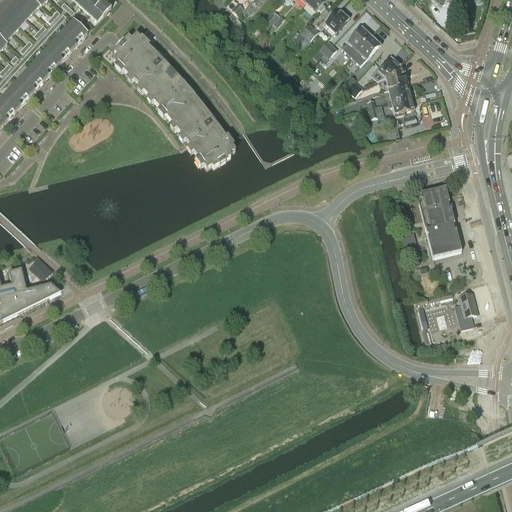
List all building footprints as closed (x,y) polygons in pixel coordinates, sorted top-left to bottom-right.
[(20,0),(18,2),(33,15),(39,8),(31,0),(20,0)] [(31,0),(39,8),(41,9),(48,1),(47,0),(31,0)] [(92,0),(78,0),(74,4),(82,11),(92,0)] [(102,3),(98,0),(92,0),(82,11),(90,18),(103,4),(102,3)] [(254,11),(263,0),(255,0),(252,4),(246,10),(251,14),(254,11)] [(322,7),(328,1),(326,0),(312,0),(306,8),(314,16),(318,12),(320,14),(325,9),(322,7)] [(446,2),(444,0),(430,0),(440,9),(446,2)] [(18,2),(11,10),(26,23),(33,15),(18,2)] [(103,4),(90,18),(97,25),(103,20),(103,19),(110,12),(111,11),(110,11),(103,4)] [(26,23),(11,10),(5,17),(19,30),(26,23)] [(339,16),(337,14),(325,28),(334,37),(349,20),(342,13),(339,16)] [(278,20),(272,15),(262,27),(267,32),(274,25),(278,20)] [(19,30),(5,17),(0,22),(0,26),(12,38),(19,30)] [(278,29),(285,21),(281,18),(278,20),(274,25),(278,29)] [(73,24),(59,39),(73,52),(87,37),(73,24)] [(0,40),(5,45),(12,38),(0,26),(0,40)] [(87,26),(84,30),(89,35),(93,31),(87,26)] [(298,49),(313,31),(308,27),(300,36),(293,44),(298,49)] [(309,45),(318,36),(313,31),(298,49),(302,53),(309,45)] [(354,57),(356,54),(370,39),(364,34),(363,35),(360,33),(345,49),(354,57)] [(161,67),(163,65),(164,65),(158,59),(155,61),(145,52),(149,48),(141,40),(140,41),(136,38),(131,43),(128,40),(123,45),(127,49),(123,54),(118,50),(118,51),(114,55),(117,58),(113,63),(116,67),(117,66),(124,72),(123,73),(129,78),(130,77),(134,82),(133,83),(139,89),(140,88),(144,92),(143,93),(149,99),(150,98),(154,103),(153,104),(160,112),(161,111),(166,117),(166,118),(172,126),(173,125),(177,130),(176,131),(181,138),(182,137),(186,141),(185,143),(190,149),(191,148),(195,153),(193,154),(198,161),(199,160),(204,167),(203,168),(206,173),(211,169),(213,171),(225,163),(230,160),(229,157),(235,154),(232,149),(233,148),(229,141),(227,139),(222,142),(214,131),(217,129),(212,122),(209,124),(200,113),(191,101),(181,89),(171,78),(161,67)] [(59,39),(45,54),(59,67),(73,52),(59,39)] [(363,65),(378,49),(375,46),(376,45),(370,39),(356,54),(361,59),(359,61),(363,65)] [(320,61),(332,48),(326,43),(318,52),(314,57),(314,58),(310,62),(315,67),(320,61)] [(328,61),(336,52),(332,48),(320,61),(325,65),(328,61)] [(45,54),(31,69),(45,82),(59,67),(45,54)] [(391,62),(388,64),(384,61),(377,69),(381,72),(378,75),(385,82),(392,80),(401,71),(400,70),(401,68),(395,63),(394,65),(391,62)] [(31,69),(17,85),(31,97),(45,82),(31,69)] [(392,80),(385,82),(388,93),(407,89),(406,87),(408,87),(406,79),(404,79),(403,72),(401,71),(392,80)] [(347,93),(354,85),(354,84),(355,83),(351,79),(350,80),(346,77),(336,87),(344,94),(346,92),(347,93)] [(17,85),(4,100),(17,112),(31,97),(17,85)] [(354,85),(347,93),(347,94),(351,97),(359,89),(354,85)] [(359,89),(351,97),(355,101),(362,93),(359,89)] [(407,89),(388,93),(392,108),(411,103),(410,101),(412,101),(410,93),(408,94),(407,89)] [(4,100),(0,103),(0,124),(4,128),(17,112),(4,100)] [(411,103),(392,108),(395,121),(404,118),(404,116),(413,113),(415,112),(413,105),(411,105),(411,103)] [(375,112),(369,113),(372,122),(377,120),(375,112)] [(445,190),(416,198),(432,262),(461,254),(456,232),(454,233),(453,227),(454,226),(450,211),(449,212),(449,210),(452,209),(451,206),(448,207),(447,206),(449,205),(445,190)] [(399,202),(393,204),(395,214),(402,212),(399,202)] [(401,239),(405,254),(417,251),(413,236),(401,239)] [(38,261),(29,271),(43,283),(52,274),(38,261)] [(0,324),(2,324),(60,295),(50,287),(26,293),(21,272),(8,275),(11,288),(0,290),(0,288),(0,324)] [(451,296),(428,302),(429,306),(452,300),(451,296)] [(477,318),(472,297),(458,301),(463,321),(470,320),(477,318)] [(472,330),(470,320),(463,321),(458,323),(460,333),(472,330)]
